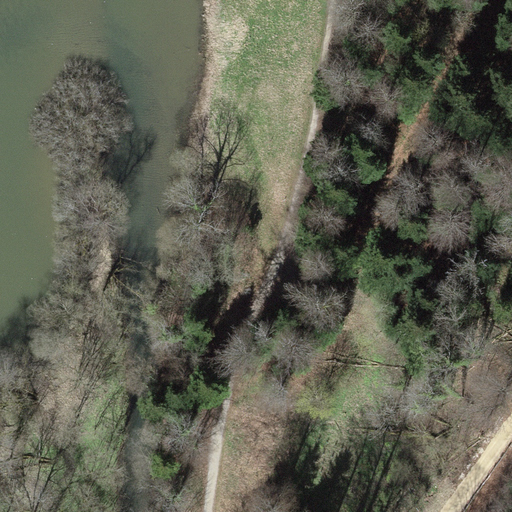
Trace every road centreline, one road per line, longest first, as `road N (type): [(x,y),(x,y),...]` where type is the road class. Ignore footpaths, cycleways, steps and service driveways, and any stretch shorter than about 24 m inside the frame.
road 1 (track): [(322,0),(291,207),(227,387),(207,511)]
road 2 (track): [(276,264),(321,286),(342,287),(354,273),(363,225),(487,0)]
